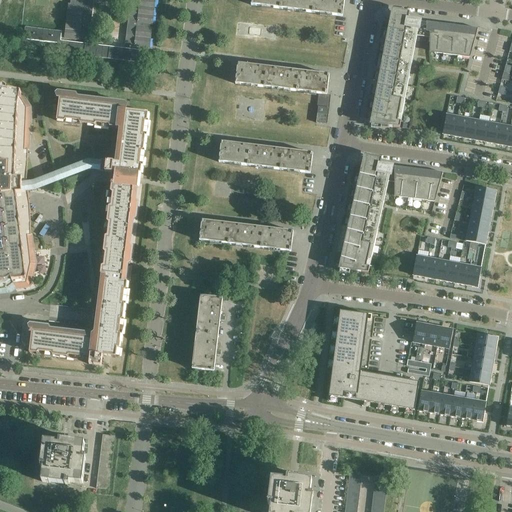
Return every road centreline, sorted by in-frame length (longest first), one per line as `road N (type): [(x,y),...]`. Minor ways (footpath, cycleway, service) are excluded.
road 1 (tertiary): [(258,412),(0,384)]
road 2 (residential): [(511,317),(311,286)]
road 3 (tertiary): [(322,424),(511,458)]
road 4 (residential): [(340,142),(511,170)]
road 5 (tertiary): [(311,286),(340,142)]
road 6 (tertiary): [(340,142),(370,0)]
road 7 (tertiary): [(258,412),(311,286)]
